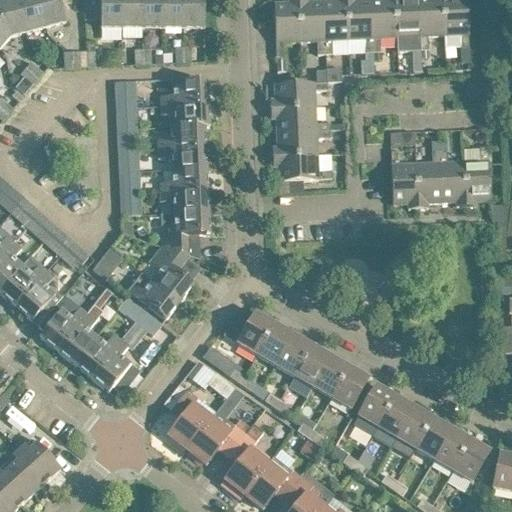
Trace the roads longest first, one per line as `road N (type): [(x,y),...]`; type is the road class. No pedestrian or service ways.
road 1 (residential): [(482,95),(363,101),(355,111),(358,205),(245,211)]
road 2 (residential): [(498,418),(242,278)]
road 3 (residential): [(245,211),(236,0)]
road 4 (residential): [(118,445),(242,278)]
road 5 (residential): [(118,445),(7,354)]
